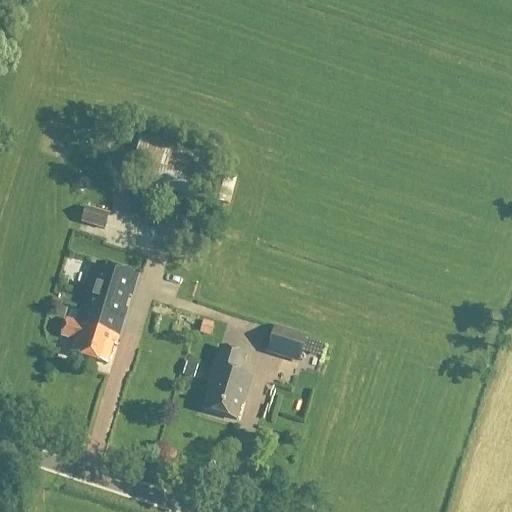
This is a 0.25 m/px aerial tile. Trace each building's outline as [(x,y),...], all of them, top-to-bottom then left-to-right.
[(203,206),(214,171),(135,147),(125,183),(203,206)] [(148,221),(153,203),(131,195),(126,214),(148,221)] [(101,233),(105,218),(82,212),(78,226),(101,233)] [(122,310),(125,300),(129,301),(135,279),(95,267),(89,283),(88,283),(79,312),(121,325),(125,311),(122,310)] [(134,306),(126,352),(135,354),(129,383),(157,388),(161,364),(166,365),(176,314),(134,306)] [(114,349),(121,325),(79,312),(74,326),(64,323),(59,339),(73,344),(70,356),(105,367),(110,348),(114,349)] [(264,356),(296,366),(305,339),(272,328),(264,356)] [(243,395),(247,379),(235,376),(240,357),(215,350),(205,386),(207,387),(200,413),(233,422),(241,394),(243,395)]
